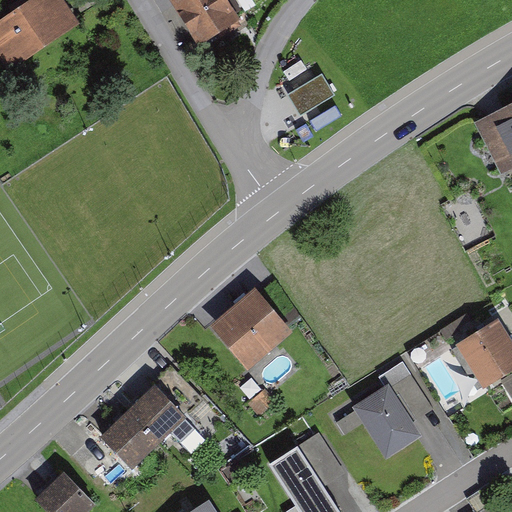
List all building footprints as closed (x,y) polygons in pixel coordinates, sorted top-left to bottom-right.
[(77,27),(59,0),(39,0),(0,26),(0,56),(10,71),(77,27)] [(223,0),(175,0),(204,44),(238,23),(223,0)] [(301,118),(335,97),(321,75),(287,96),(301,118)] [(511,169),(511,104),(494,114),(475,123),(501,175),(511,169)] [(292,326),(254,286),(217,321),(255,361),(292,326)] [(511,330),(504,317),(458,345),(486,390),(511,374),(511,330)] [(391,380),(358,402),(393,453),(426,431),(391,380)] [(186,419),(155,386),(110,429),(101,438),(132,470),(186,419)] [(322,429),(273,463),(301,502),(287,511),(346,511),(329,487),(352,470),(322,429)] [(88,511),(95,505),(63,472),(49,486),(35,499),(47,511),(88,511)] [(217,511),(205,496),(182,511),(217,511)]
